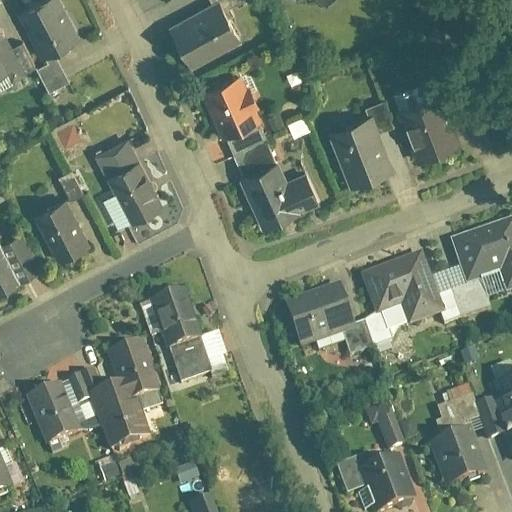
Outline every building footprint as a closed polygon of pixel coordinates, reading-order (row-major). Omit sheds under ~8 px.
[(54,49),(80,36),(60,0),(38,0),(19,10),(43,56),(54,49)] [(168,26),(190,66),(241,38),(229,16),(220,0),(215,0),(214,1),(168,26)] [(213,0),(214,1),(215,0),(220,0),(229,16),(236,13),(231,4),(237,0),(213,0)] [(0,81),(25,68),(13,46),(0,22),(0,81)] [(25,68),(34,63),(22,41),(13,46),(25,68)] [(70,79),(54,49),(43,56),(46,61),(37,66),(50,90),(70,79)] [(227,136),(260,121),(264,119),(242,70),(200,89),(221,138),(227,136)] [(444,94),(450,109),(481,97),(471,73),(440,84),(444,94)] [(398,111),(417,162),(463,145),(450,109),(444,94),(398,111)] [(375,113),(381,129),(394,124),(385,99),(371,104),(375,113)] [(350,185),(395,168),(381,129),(375,113),(329,129),(350,185)] [(290,121),(295,134),(311,127),(305,114),(290,121)] [(227,136),(235,154),(268,139),(260,121),(227,136)] [(58,130),(66,146),(82,138),(75,122),(58,130)] [(95,153),(107,176),(140,158),(129,135),(95,153)] [(244,176),(278,161),(268,139),(235,154),(244,176)] [(131,223),(164,205),(140,158),(107,176),(131,223)] [(241,177),(263,227),(320,202),(306,171),(288,178),(280,160),(278,161),(244,176),(241,177)] [(60,174),(72,198),(84,192),(73,168),(60,174)] [(34,214),(59,261),(92,243),(66,196),(34,214)] [(511,217),(453,238),(469,284),(483,279),(500,273),(507,293),(511,291),(511,217)] [(3,238),(24,281),(44,272),(24,229),(3,238)] [(1,233),(0,232),(0,292),(24,281),(3,238),(1,233)] [(361,272),(377,316),(383,314),(402,307),(408,326),(446,313),(440,295),(423,250),(361,272)] [(453,290),(462,317),(493,307),(483,279),(469,284),(453,290)] [(340,282),(284,302),(300,348),(343,333),(356,328),(355,324),(340,282)] [(202,338),(204,337),(185,287),(151,300),(170,350),(202,338)] [(453,290),(440,295),(446,313),(449,322),(462,317),(453,290)] [(377,316),(364,320),(374,346),(393,340),(383,314),(377,316)] [(356,328),(343,333),(351,355),(374,346),(364,320),(355,324),(356,328)] [(204,337),(202,338),(216,373),(234,366),(220,331),(204,337)] [(89,393),(111,450),(149,435),(136,400),(162,390),(142,340),(108,353),(119,382),(104,388),(89,393)] [(89,393),(104,388),(96,367),(69,377),(77,398),(89,393)] [(511,374),(487,384),(492,398),(505,433),(511,451),(511,374)] [(60,382),(26,397),(46,444),(80,430),(60,382)] [(446,429),(482,416),(477,403),(474,394),(438,407),(446,429)] [(490,438),(505,433),(492,398),(477,403),(482,416),(490,438)] [(389,448),(407,441),(400,423),(393,402),(375,408),(389,448)] [(407,441),(421,436),(414,417),(400,423),(407,441)] [(489,472),(472,426),(428,442),(445,488),(489,472)] [(176,452),(190,446),(183,428),(169,434),(176,452)] [(347,493),(365,487),(358,469),(373,463),(369,452),(336,465),(347,493)] [(382,511),(418,499),(401,453),(373,463),(358,469),(365,487),(374,511),(382,511)] [(0,492),(13,487),(0,455),(0,492)] [(175,468),(181,483),(201,476),(195,460),(175,468)] [(218,511),(211,495),(191,503),(194,511),(218,511)]
